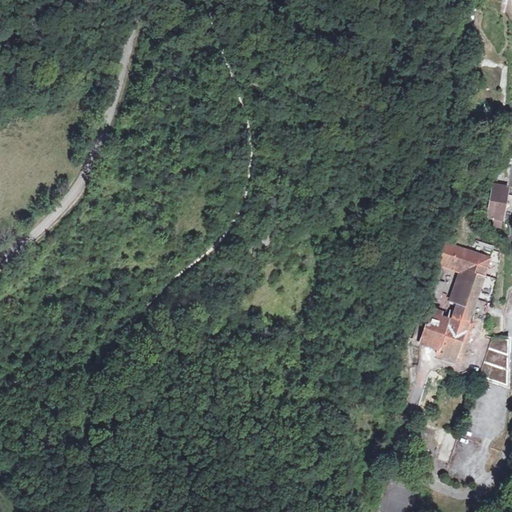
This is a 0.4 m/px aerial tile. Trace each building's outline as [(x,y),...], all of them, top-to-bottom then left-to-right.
[(494,185),(488,221),(503,223),(508,188),(494,185)] [(408,347),(416,349),(418,343),(438,350),(437,355),(460,362),(474,315),(472,314),(491,251),(481,248),(478,257),(444,246),(439,264),(459,270),(450,301),(455,303),(451,317),(420,308),(416,321),(415,323),(408,347)] [(481,291),(490,294),(495,279),(486,276),(481,291)] [(491,336),(479,374),(505,384),(507,385),(507,338),(491,336)] [(472,450),(474,444),(460,439),(458,445),(472,450)]
